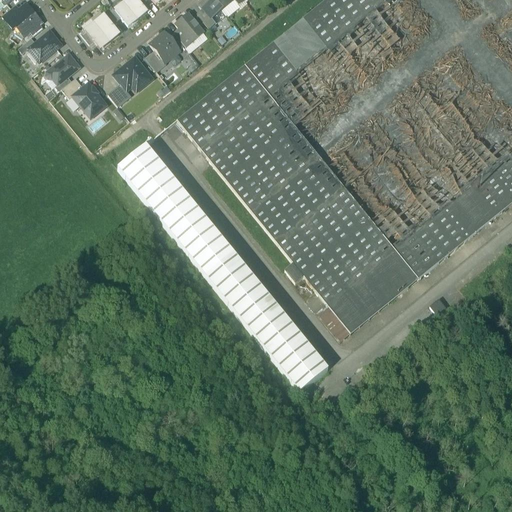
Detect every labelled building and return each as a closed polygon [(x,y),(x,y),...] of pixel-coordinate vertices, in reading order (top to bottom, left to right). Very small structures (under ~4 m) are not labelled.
[(139,5),(134,0),(130,0),(123,6),(137,22),(146,15),(139,5)] [(222,13),(212,0),(208,0),(199,8),(203,13),(210,22),(211,22),(222,13)] [(231,0),(212,0),(222,13),(234,3),(231,0)] [(137,22),(123,6),(114,13),(120,20),(128,30),(137,22)] [(41,26),(26,7),(19,13),(5,24),(11,32),(19,26),(28,36),(41,26)] [(15,8),(1,19),(5,24),(19,13),(15,8)] [(114,13),(110,8),(105,12),(106,13),(116,24),(120,20),(114,13)] [(116,24),(106,13),(102,16),(103,19),(112,30),(117,26),(116,24)] [(210,22),(203,13),(197,18),(208,32),(214,26),(211,22),(210,22)] [(203,36),(188,17),(175,28),(179,32),(190,46),(203,36)] [(112,30),(103,19),(94,26),(109,45),(118,37),(112,30)] [(100,52),(109,45),(94,26),(85,34),(94,45),(100,52)] [(85,34),(83,32),(78,35),(89,48),(94,45),(85,34)] [(190,46),(179,32),(174,37),(183,49),(185,51),(190,46)] [(35,46),(28,52),(39,66),(61,48),(49,34),(35,46)] [(165,36),(149,48),(154,54),(163,65),(164,65),(168,62),(169,63),(175,57),(174,57),(179,53),(169,41),(165,36)] [(183,49),(174,37),(169,41),(179,53),(183,49)] [(31,41),(18,52),(22,57),(28,52),(35,46),(31,41)] [(154,54),(145,62),(156,75),(166,68),(164,65),(163,65),(154,54)] [(68,57),(46,75),(46,79),(48,82),(52,82),(57,88),(67,80),(79,71),(68,57)] [(137,98),(154,84),(136,61),(113,80),(121,90),(127,97),(133,93),(137,98)] [(351,336),(417,283),(244,69),(177,123),(351,336)] [(67,80),(57,88),(55,90),(59,95),(61,93),(71,85),(67,80)] [(71,85),(61,93),(69,102),(72,100),(71,100),(82,91),(75,82),(71,85)] [(82,91),(71,100),(72,100),(89,122),(107,109),(97,97),(99,96),(92,89),(91,89),(88,86),(82,91)] [(131,102),(127,97),(121,90),(109,100),(119,112),(131,102)] [(116,174),(300,398),(328,376),(144,151),(116,174)] [(439,302),(430,309),(438,319),(447,311),(439,302)] [(334,350),(340,346),(334,336),(328,340),(334,350)]
